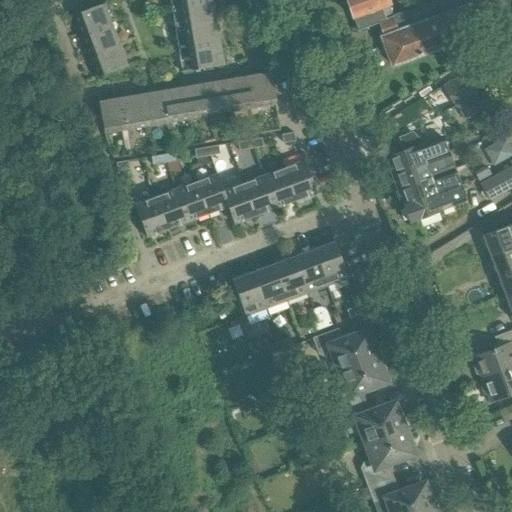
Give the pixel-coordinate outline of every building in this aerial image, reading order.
[(211,0),(210,0),(170,7),(174,28),(215,21),(211,0)] [(385,21),(385,20),(381,10),(389,7),(386,0),(346,0),(358,30),(377,23),(385,21)] [(474,36),(471,25),(465,9),(483,2),(482,0),(439,0),(385,20),(385,21),(377,23),(382,37),(381,38),(392,66),(474,36)] [(81,36),(111,25),(103,4),(74,15),(81,36)] [(178,50),(219,43),(215,21),(174,28),(178,50)] [(111,25),(81,36),(89,56),(119,45),(111,25)] [(511,41),(488,56),(501,77),(511,70),(511,41)] [(219,43),(178,50),(181,72),(223,65),(219,43)] [(119,45),(89,56),(97,77),(126,66),(119,45)] [(443,84),(455,106),(479,92),(467,71),(443,84)] [(249,77),(254,108),(276,104),(270,73),(249,77)] [(233,112),(254,108),(249,77),(227,80),(233,112)] [(206,84),(211,115),(233,112),(227,80),(206,84)] [(190,119),(211,115),(206,84),(184,87),(190,119)] [(163,91),(168,122),(190,119),(184,87),(163,91)] [(147,126),(168,122),(163,91),(141,95),(147,126)] [(120,98),(125,130),(147,126),(141,95),(120,98)] [(104,133),(125,130),(120,98),(99,102),(104,133)] [(283,143),(295,141),(293,133),(281,135),(283,143)] [(421,145),(420,141),(412,133),(400,137),(405,151),(386,158),(392,175),(424,163),(424,162),(435,157),(436,158),(445,155),(447,154),(449,154),(443,137),(421,145)] [(249,140),(251,149),(263,147),(261,138),(249,140)] [(239,151),(251,149),(249,140),(238,142),(239,151)] [(206,148),(207,156),(219,154),(218,146),(206,148)] [(207,156),(206,148),(194,150),(195,158),(207,156)] [(163,155),(164,163),(176,161),(174,153),(163,155)] [(392,175),(398,190),(430,178),(454,169),(450,156),(449,154),(447,154),(445,155),(436,158),(435,157),(424,162),(424,163),(392,175)] [(152,165),(164,163),(163,155),(151,157),(152,165)] [(116,163),(117,171),(129,169),(128,161),(116,163)] [(283,168),(295,201),(316,193),(304,161),(283,168)] [(489,200),(511,187),(511,166),(480,183),(489,200)] [(275,209),(295,201),(283,168),(263,176),(275,209)] [(404,206),(404,207),(436,195),(436,194),(437,194),(441,192),(447,190),(448,192),(458,188),(456,183),(459,182),(454,169),(430,178),(398,190),(404,206)] [(227,207),(223,191),(217,174),(195,182),(207,214),(227,207)] [(242,184),(254,216),(275,209),(263,176),(242,184)] [(188,222),(207,214),(195,182),(176,189),(188,222)] [(234,224),(254,216),(242,184),(223,191),(227,207),(234,224)] [(436,195),(404,207),(410,222),(442,210),(467,201),(462,190),(459,191),(458,188),(448,192),(447,190),(441,192),(437,194),(436,194),(436,195)] [(155,197),(167,229),(188,222),(176,189),(155,197)] [(146,237),(167,229),(155,197),(134,204),(146,237)] [(491,257),(511,248),(511,224),(483,235),(491,257)] [(327,286),(348,278),(334,242),(313,250),(327,286)] [(511,248),(491,257),(498,277),(511,271),(511,248)] [(307,293),(327,286),(313,250),(293,257),(307,293)] [(286,301),(307,293),(293,257),(273,265),(286,301)] [(266,308),(286,301),(273,265),(253,272),(266,308)] [(511,271),(498,277),(506,297),(511,294),(511,271)] [(245,316),(266,308),(253,272),(232,280),(245,316)] [(350,318),(361,314),(358,306),(347,310),(350,318)] [(317,321),(320,329),(331,325),(328,317),(317,321)] [(308,333),(320,329),(317,321),(305,326),(308,333)] [(338,370),(380,355),(375,342),(372,343),(367,331),(342,340),(337,329),(313,338),(319,354),(324,356),(332,353),(338,370)] [(479,375),(481,380),(511,368),(511,330),(494,337),(498,348),(473,357),(475,363),(473,366),(476,375),(479,375)] [(279,342),(282,350),(293,346),(290,338),(279,342)] [(270,354),(282,350),(279,342),(267,346),(270,354)] [(340,411),(364,402),(360,391),(386,382),(382,370),(385,368),(380,355),(338,370),(345,388),(336,391),(334,396),(340,411)] [(511,368),(481,380),(483,384),(480,387),(483,395),(487,396),(489,402),(511,393),(511,368)] [(364,402),(340,411),(345,426),(348,434),(360,429),(365,443),(407,427),(402,414),(400,415),(398,415),(396,408),(394,403),(384,407),(369,413),(364,402)] [(368,487),(393,478),(387,463),(413,454),(408,442),(412,440),(407,427),(365,443),(371,460),(363,463),(361,468),(368,487)] [(393,478),(368,487),(372,498),(376,511),(424,511),(437,507),(432,494),(428,496),(424,483),(398,493),(393,478)] [(372,498),(368,487),(352,493),(356,504),(372,498)]
